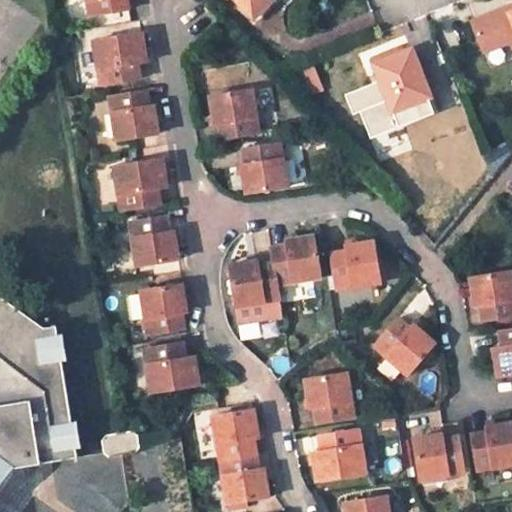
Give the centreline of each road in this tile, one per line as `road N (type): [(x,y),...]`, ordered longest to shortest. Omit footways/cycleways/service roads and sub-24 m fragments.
road 1 (residential): [(511,399),(470,387),(444,281),(365,207),(337,202),(200,225)]
road 2 (residential): [(200,225),(215,331),(273,394),(293,488),(306,511)]
road 3 (residential): [(168,5),(200,225)]
